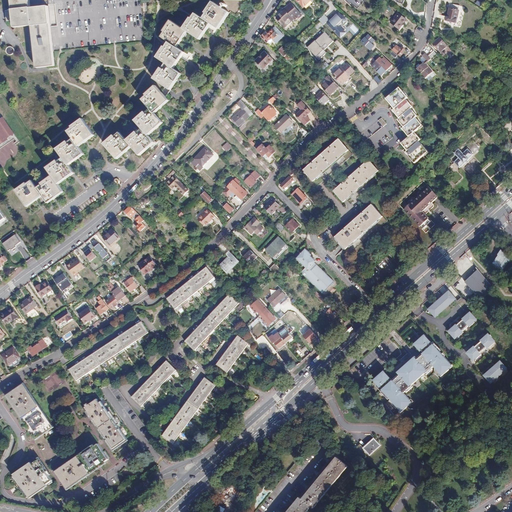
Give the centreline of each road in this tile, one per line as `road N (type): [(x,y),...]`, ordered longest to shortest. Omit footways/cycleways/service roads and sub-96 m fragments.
road 1 (unknown): [(374,310),(511,10)]
road 2 (tertiary): [(229,60),(136,183),(0,294)]
road 3 (residential): [(58,353),(202,252),(268,184)]
road 4 (residential): [(268,184),(305,141),(416,53),(430,0)]
road 5 (residential): [(271,421),(285,420),(441,280),(439,266)]
road 6 (primary): [(291,403),(439,266)]
road 7 (unclassified): [(268,184),(374,310)]
road 8 (residential): [(229,60),(240,77),(236,97),(179,158)]
